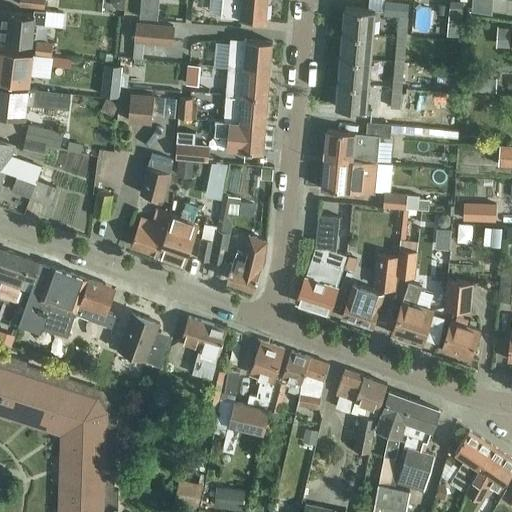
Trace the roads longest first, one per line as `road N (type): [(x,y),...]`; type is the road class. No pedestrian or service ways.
road 1 (residential): [(272,322),(305,0)]
road 2 (residential): [(272,322),(0,224)]
road 3 (residential): [(503,403),(272,322)]
